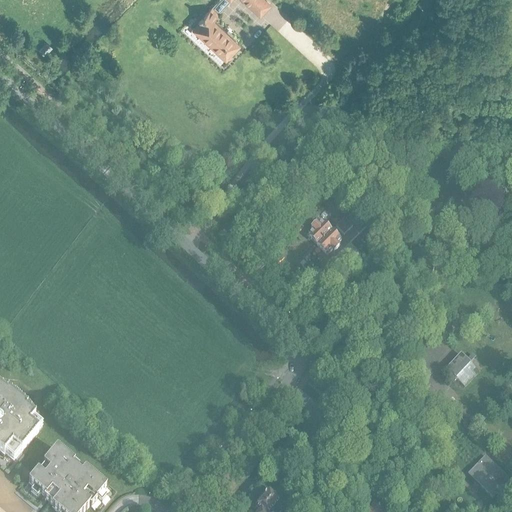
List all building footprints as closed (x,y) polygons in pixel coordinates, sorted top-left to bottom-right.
[(197,21),(192,26),(193,27),(193,28),(219,52),(217,54),(223,59),(224,57),(226,59),(239,44),(214,21),(231,2),(228,0),(218,0),(198,22),(197,21)] [(228,0),(231,2),(232,0),(242,0),(249,6),(260,16),(269,6),(263,0),(228,0)] [(420,0),(418,3),(425,10),(435,0),(420,0)] [(414,9),(407,17),(413,23),(420,15),(414,9)] [(46,42),(39,50),(44,55),(51,47),(46,42)] [(331,224),(335,228),(344,219),(337,212),(333,216),(336,219),(331,224)] [(344,236),(352,228),(344,219),(336,228),(344,236)] [(317,246),(327,236),(324,233),(328,229),(321,222),(318,226),(316,225),(311,230),(313,231),(307,236),(317,246)] [(331,232),(317,246),(328,257),(333,252),(334,253),(339,248),(338,246),(342,243),(331,232)] [(461,356),(446,371),(456,380),(470,365),(461,356)] [(470,365),(456,380),(464,389),(479,373),(470,365)] [(0,453),(4,457),(5,455),(13,462),(20,454),(21,454),(42,429),(34,421),(35,420),(34,420),(39,414),(31,408),(33,405),(30,403),(35,397),(19,384),(14,389),(12,387),(10,390),(2,383),(0,385),(0,453)] [(424,394),(433,403),(440,397),(430,388),(424,394)] [(43,510),(45,511),(86,511),(89,509),(91,510),(97,503),(101,506),(107,499),(103,496),(106,492),(85,473),(84,475),(57,452),(43,468),(44,469),(39,476),(37,475),(28,486),(34,490),(31,494),(37,500),(40,496),(45,499),(44,501),(47,504),(43,510)] [(493,500),(510,482),(485,458),(468,476),(493,500)] [(268,511),(279,501),(268,491),(255,506),(259,510),(256,511),(268,511)]
